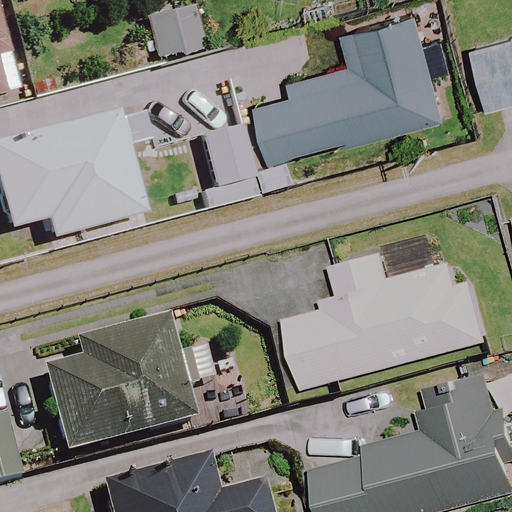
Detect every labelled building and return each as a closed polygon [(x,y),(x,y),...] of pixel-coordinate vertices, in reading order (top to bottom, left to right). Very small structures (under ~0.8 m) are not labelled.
[(335,181),(328,155),(444,123),(416,17),(344,36),(353,68),(290,85),(294,100),(257,110),(273,169),(290,165),(297,191),(335,181)] [(511,105),(511,36),(470,48),(488,112),(511,105)] [(47,243),(140,220),(131,182),(154,176),(139,112),(0,144),(0,216),(4,232),(43,223),(47,243)] [(250,184),(239,132),(201,140),(212,192),(250,184)] [(459,289),(452,263),(397,278),(391,257),(335,272),(343,300),(325,305),(326,310),(293,319),(312,392),(489,345),(473,285),(459,289)] [(43,381),(65,464),(192,430),(165,330),(77,353),(82,370),(43,381)] [(323,511),(457,511),(511,497),(511,460),(490,377),(425,394),(436,434),(362,453),(364,461),(314,475),(323,511)] [(13,426),(0,428),(0,485),(24,481),(13,426)] [(103,497),(107,511),(269,511),(262,485),(219,496),(212,469),(103,497)]
